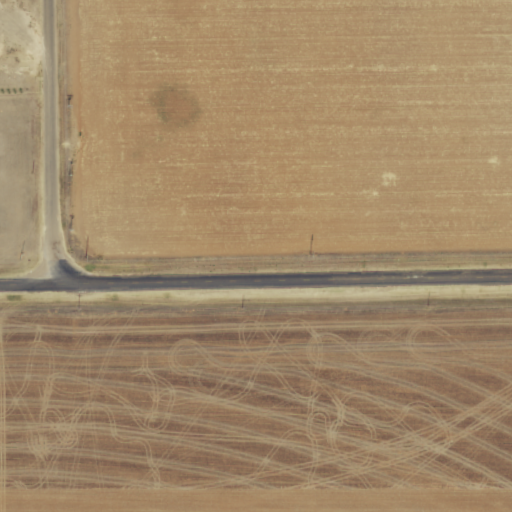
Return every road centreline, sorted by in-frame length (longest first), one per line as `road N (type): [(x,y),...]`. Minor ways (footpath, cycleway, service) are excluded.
road 1 (secondary): [(0,290),(511,280)]
road 2 (residential): [(53,289),(46,0)]
